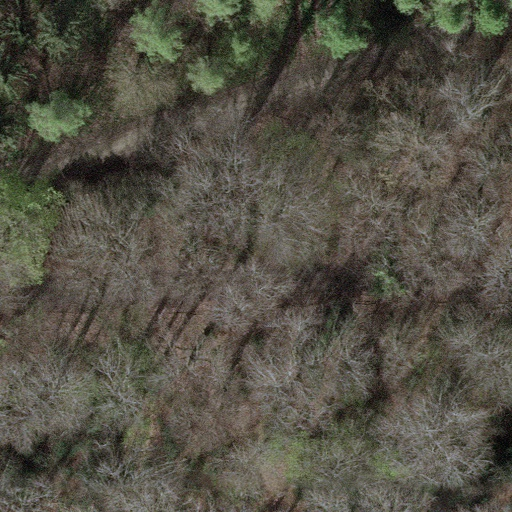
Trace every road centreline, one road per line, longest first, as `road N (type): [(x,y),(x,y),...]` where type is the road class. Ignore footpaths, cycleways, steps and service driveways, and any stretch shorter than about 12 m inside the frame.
road 1 (track): [(0,188),(511,17)]
road 2 (track): [(0,275),(511,275)]
